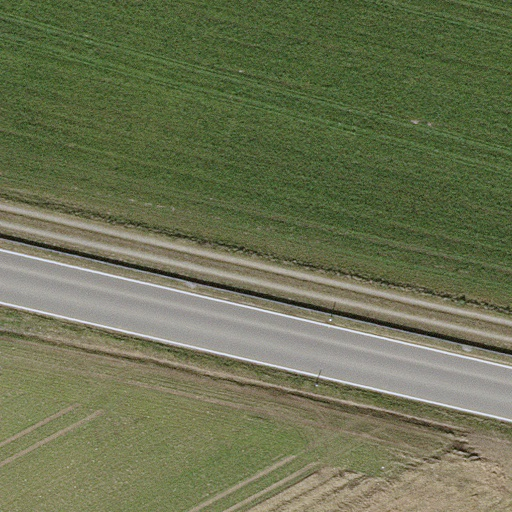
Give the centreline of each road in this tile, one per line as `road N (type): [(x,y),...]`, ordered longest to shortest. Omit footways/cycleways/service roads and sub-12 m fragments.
road 1 (track): [(0,214),(511,332)]
road 2 (tertiary): [(0,278),(511,396)]
